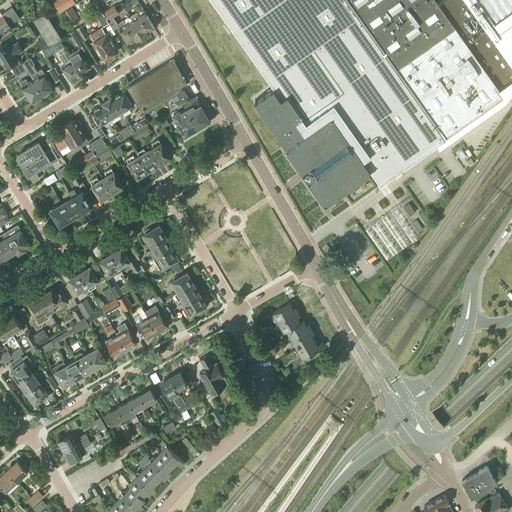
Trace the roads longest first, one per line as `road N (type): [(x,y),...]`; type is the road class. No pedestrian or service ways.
road 1 (residential): [(158,511),(261,409),(234,312)]
road 2 (residential): [(27,431),(234,312)]
road 3 (primary): [(511,350),(350,511)]
road 4 (residential): [(21,129),(180,32)]
road 5 (residential): [(315,267),(244,142)]
road 6 (residential): [(234,312),(165,189)]
road 7 (residential): [(332,296),(396,409)]
road 8 (residential): [(55,257),(165,189)]
road 9 (residential): [(244,142),(180,32)]
road 10 (residential): [(407,397),(332,296)]
